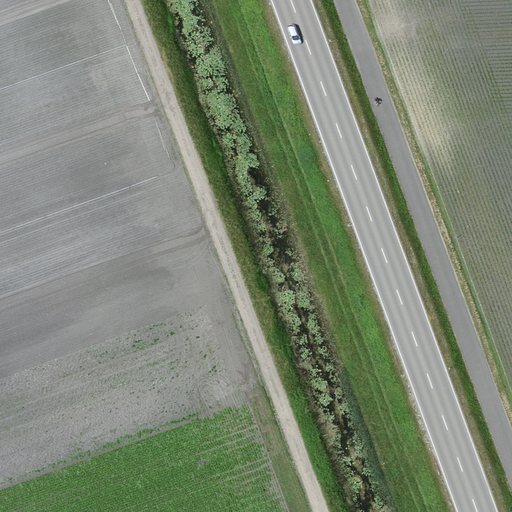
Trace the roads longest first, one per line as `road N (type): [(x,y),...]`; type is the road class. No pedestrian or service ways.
road 1 (track): [(319,511),(131,0)]
road 2 (primary): [(477,511),(290,0)]
road 3 (track): [(511,459),(343,0)]
